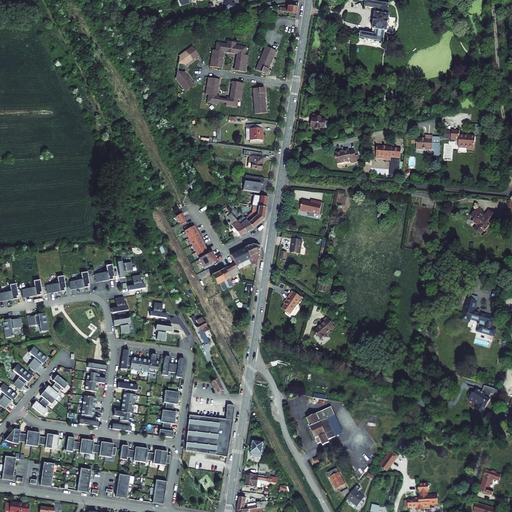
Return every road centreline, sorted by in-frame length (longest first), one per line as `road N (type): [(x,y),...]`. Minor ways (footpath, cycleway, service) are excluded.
road 1 (unclassified): [(252,359),(272,382),(290,444),(327,511)]
road 2 (residential): [(111,342),(189,354),(177,444)]
road 3 (residential): [(166,511),(0,487)]
road 4 (tertiary): [(228,511),(252,359)]
road 5 (unknown): [(406,390),(421,377),(436,314),(451,296),(494,287)]
road 6 (tertiary): [(271,235),(296,86)]
road 7 (residential): [(0,311),(97,298),(111,342)]
road 8 (tertiary): [(252,359),(271,235)]
